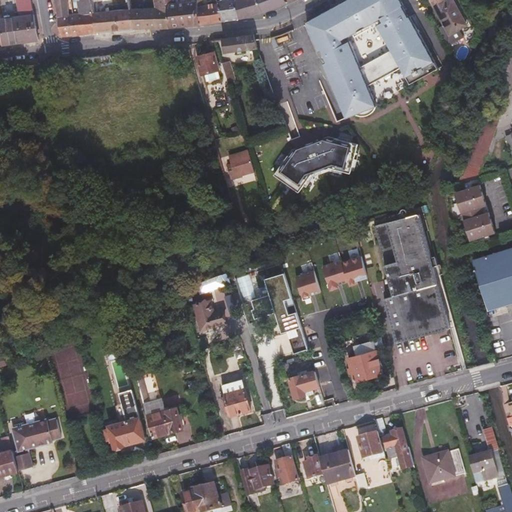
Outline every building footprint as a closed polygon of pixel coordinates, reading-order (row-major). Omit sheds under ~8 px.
[(55,0),(61,37),(76,35),(97,33),(93,12),(91,0),(80,0),(80,1),(84,13),(74,14),(73,10),(68,11),(68,3),(72,3),(71,0),(55,0)] [(143,29),(171,28),(165,0),(155,0),(156,7),(131,9),(134,29),(143,29)] [(177,27),(201,25),(197,1),(179,3),(178,0),(165,0),(171,28),(177,27)] [(223,21),(217,2),(204,5),(203,0),(196,0),(197,1),(201,25),(223,21)] [(216,0),(217,2),(223,21),(240,19),(236,2),(236,0),(224,0),(216,0)] [(286,3),(285,0),(236,0),(236,2),(240,19),(255,15),(269,11),(286,3)] [(306,21),(343,115),(345,119),(353,116),(355,117),(357,118),(359,118),(362,118),(364,118),(365,117),(366,117),(368,116),(370,115),(371,113),(372,112),(373,110),(373,109),(374,108),(366,88),(401,68),(410,84),(438,69),(437,67),(400,0),(344,0),(331,7),(306,21)] [(450,34),(466,25),(452,0),(448,0),(445,2),(443,0),(430,0),(444,24),(440,27),(443,33),(447,31),(450,34)] [(0,16),(1,25),(4,44),(39,38),(35,15),(33,8),(21,10),(22,17),(10,19),(12,16),(11,8),(4,9),(3,6),(0,6),(0,16)] [(134,29),(131,9),(119,9),(93,12),(97,33),(130,29),(134,29)] [(257,47),(255,34),(240,37),(224,39),(225,52),(257,47)] [(274,37),(270,39),(274,48),(278,46),(274,37)] [(214,52),(198,57),(203,75),(206,74),(208,81),(220,77),(218,70),(219,69),(214,52)] [(123,60),(123,53),(100,56),(101,66),(119,63),(119,61),(123,60)] [(469,182),(480,178),(496,132),(511,84),(511,56),(506,55),(487,114),(483,113),(457,185),(469,182)] [(230,60),(221,60),(224,70),(229,83),(236,81),(230,60)] [(224,84),(212,87),(214,94),(226,90),(224,84)] [(290,150),(272,175),(293,191),(307,173),(327,166),(349,172),(356,146),(327,137),(290,150)] [(507,161),(511,159),(511,154),(508,142),(501,145),(507,161)] [(231,179),(254,172),(248,150),(228,156),(229,158),(225,159),(226,162),(230,161),(232,170),(229,171),(231,179)] [(463,188),(469,186),(472,185),(480,182),(479,180),(462,185),(463,188)] [(486,235),(489,234),(495,232),(480,185),(473,187),(470,188),(456,192),(470,240),(486,235)] [(433,266),(430,257),(418,214),(409,216),(403,218),(374,226),(393,296),(383,299),(395,342),(449,328),(433,266)] [(497,235),(490,237),(486,238),(480,240),(481,243),(498,238),(497,235)] [(353,255),(361,253),(356,236),(349,239),(353,255)] [(489,311),(511,303),(511,247),(473,259),(489,311)] [(87,259),(90,258),(91,255),(90,251),(87,250),(84,251),(83,252),(82,255),(83,258),(87,259)] [(268,286),(271,294),(252,300),(255,309),(252,309),(255,319),(277,312),(279,320),(284,319),(294,353),(309,349),(297,312),(290,314),(285,300),(293,297),(285,273),(271,277),(273,284),(268,286)] [(197,285),(199,292),(222,284),(219,277),(197,285)] [(225,322),(218,297),(195,303),(202,329),(225,322)] [(120,314),(109,317),(112,326),(123,323),(120,314)] [(497,342),(511,337),(511,332),(495,338),(497,342)] [(357,346),(359,356),(349,359),(356,381),(383,374),(374,341),(357,346)] [(290,378),(295,397),(306,395),(305,390),(314,388),(309,372),(290,378)] [(223,397),(226,408),(229,407),(231,415),(252,409),(243,379),(223,384),(226,396),(223,397)] [(120,393),(127,420),(110,425),(110,428),(105,429),(108,439),(113,438),(116,447),(146,438),(133,389),(120,393)] [(146,406),(154,437),(185,428),(178,407),(162,411),(161,406),(159,407),(158,403),(146,406)] [(387,429),(384,417),(376,419),(379,432),(381,436),(383,435),(387,429)] [(21,449),(15,451),(20,470),(34,465),(29,447),(40,444),(42,439),(46,442),(55,440),(54,438),(63,435),(58,418),(49,421),(49,419),(26,425),(25,421),(14,424),(21,449)] [(415,466),(410,447),(409,447),(404,429),(392,432),(393,433),(386,435),(384,437),(391,459),(400,456),(404,469),(415,466)] [(389,466),(381,436),(379,432),(359,437),(365,457),(380,453),(383,462),(375,464),(376,470),(389,466)] [(6,448),(13,446),(10,435),(3,437),(6,448)] [(294,456),(291,443),(283,445),(286,458),(277,461),(280,471),(277,471),(279,478),(281,477),(284,485),(300,480),(293,457),(294,456)] [(334,454),(346,451),(345,445),(333,448),(334,454)] [(425,458),(431,481),(466,471),(460,448),(425,458)] [(0,475),(20,470),(15,451),(14,449),(0,452),(0,475)] [(355,467),(350,450),(346,451),(334,454),(321,458),(328,484),(357,477),(357,475),(355,467)] [(490,452),(470,457),(477,482),(497,477),(490,452)] [(309,478),(323,474),(318,456),(309,459),(310,462),(305,464),(309,478)] [(275,484),(269,466),(250,471),(255,489),(275,484)] [(249,469),(241,472),(248,495),(256,493),(255,489),(250,471),(249,469)] [(365,473),(357,475),(357,477),(361,491),(370,488),(365,473)] [(197,490),(183,494),(188,511),(201,511),(212,509),(212,511),(214,510),(214,511),(227,511),(234,510),(229,492),(220,495),(216,482),(196,488),(197,490)] [(485,511),(511,511),(511,507),(505,485),(495,488),(501,507),(485,511)] [(123,511),(145,511),(143,502),(122,508),(123,511)]
